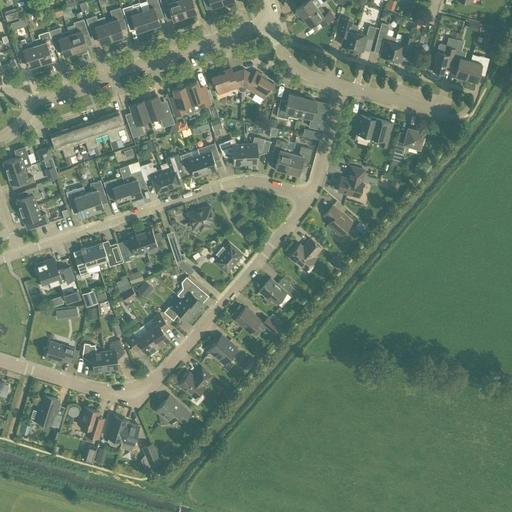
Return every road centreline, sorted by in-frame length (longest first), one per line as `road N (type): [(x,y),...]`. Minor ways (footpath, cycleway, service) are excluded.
road 1 (residential): [(19,253),(238,181),(310,197)]
road 2 (residential): [(31,103),(271,21)]
road 3 (residential): [(310,197),(163,369)]
